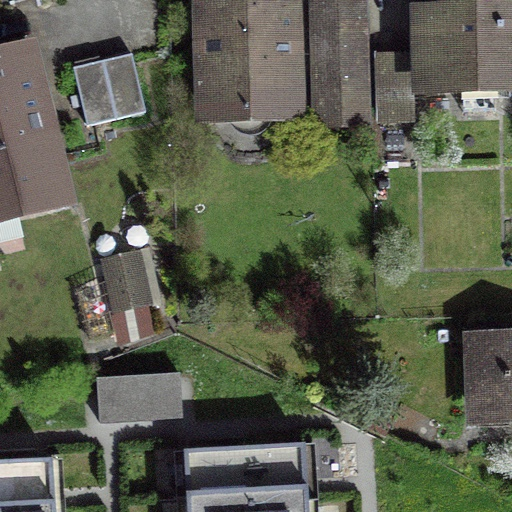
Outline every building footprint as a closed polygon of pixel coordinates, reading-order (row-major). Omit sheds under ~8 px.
[(314,0),(315,6),(203,8),(205,136),(321,134),(321,141),(378,140),(375,0),(314,0)] [(511,109),(511,0),(501,0),(464,1),(464,16),(431,18),(434,112),(511,109)] [(0,239),(94,214),(50,55),(0,69),(0,239)] [(139,65),(80,80),(94,138),(154,123),(139,65)] [(165,309),(152,261),(111,272),(124,320),(165,309)] [(511,441),(511,343),(472,345),(477,443),(511,441)] [(184,415),(183,366),(99,368),(99,417),(184,415)] [(267,511),(267,479),(153,483),(154,511),(267,511)] [(66,511),(65,484),(0,488),(0,511),(66,511)]
